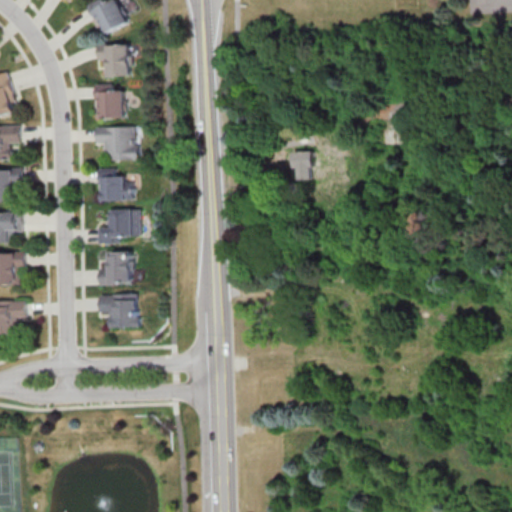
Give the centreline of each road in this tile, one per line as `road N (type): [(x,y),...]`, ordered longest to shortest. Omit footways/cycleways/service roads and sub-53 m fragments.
road 1 (tertiary): [(219,511),(203,32)]
road 2 (residential): [(70,394),(57,97),(39,45),(0,0)]
road 3 (residential): [(213,361),(42,365),(5,382)]
road 4 (residential): [(5,382),(44,395),(214,390)]
